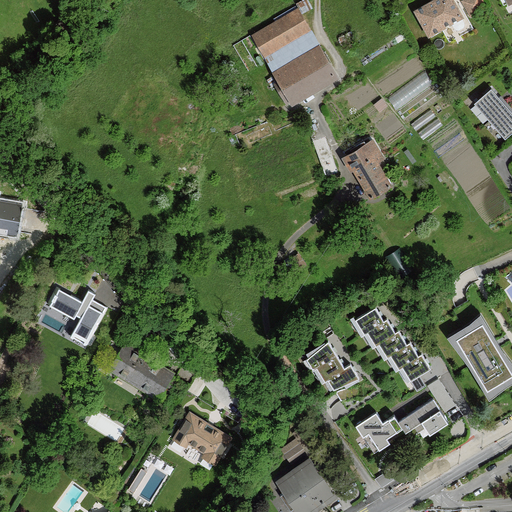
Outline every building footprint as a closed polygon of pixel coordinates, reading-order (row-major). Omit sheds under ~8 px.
[(451,0),(432,0),(413,10),(427,35),(461,16),(451,0)] [(481,0),(464,0),(462,1),(470,15),(485,6),(481,0)] [(335,75),(297,9),(234,46),(248,70),(267,58),(291,100),(335,75)] [(511,110),(491,87),(474,102),(505,137),(511,131),(511,110)] [(383,157),(372,140),(343,157),(351,169),(353,167),(370,196),(390,184),(376,161),(383,157)] [(0,230),(16,233),(21,204),(0,200),(0,230)] [(59,290),(50,307),(75,320),(76,318),(81,320),(71,337),(87,345),(107,308),(93,301),(96,295),(89,291),(82,302),(59,290)] [(375,307),(355,319),(364,333),(368,331),(376,345),(380,343),(388,356),(391,354),(399,368),(403,365),(411,379),(431,368),(422,353),(418,355),(410,341),(407,343),(399,329),(395,332),(387,318),(383,320),(375,307)] [(470,367),(490,400),(509,384),(511,382),(511,362),(501,347),(481,312),(469,324),(447,336),(470,367)] [(317,366),(325,380),(328,378),(333,386),(359,377),(351,363),(343,367),(329,340),(307,358),(312,368),(317,366)] [(173,371),(125,341),(107,369),(156,400),(173,371)] [(441,376),(429,383),(453,420),(464,412),(441,376)] [(376,414),(356,427),(374,455),(390,445),(387,439),(403,428),(406,433),(422,423),(430,436),(448,424),(432,400),(398,423),(394,417),(383,424),(376,414)] [(266,418),(250,407),(242,419),(258,430),(266,418)] [(230,438),(190,413),(175,438),(186,445),(188,441),(206,452),(204,456),(215,463),(230,438)] [(300,444),(285,454),(292,463),(306,452),(300,444)] [(313,511),(337,496),(311,458),(278,481),(285,491),(280,495),(291,510),(296,507),(299,511),(313,511)]
